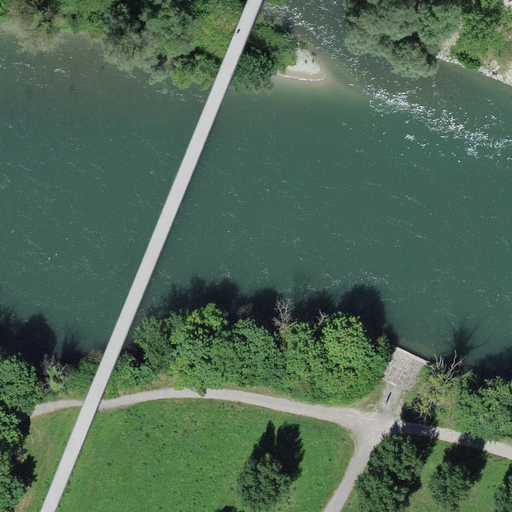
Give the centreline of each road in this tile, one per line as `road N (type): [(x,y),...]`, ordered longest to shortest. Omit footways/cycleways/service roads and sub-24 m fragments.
road 1 (track): [(0,417),(77,401),(105,406),(159,393),(221,393),(377,419)]
road 2 (track): [(377,419),(511,451)]
